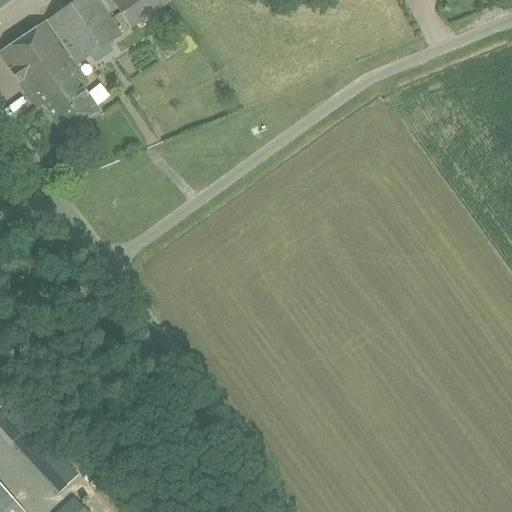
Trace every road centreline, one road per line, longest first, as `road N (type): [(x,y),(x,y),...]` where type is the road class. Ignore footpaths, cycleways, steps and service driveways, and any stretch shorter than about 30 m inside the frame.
road 1 (unclassified): [(101,266),(358,86),(511,20)]
road 2 (unclassified): [(281,511),(101,266)]
